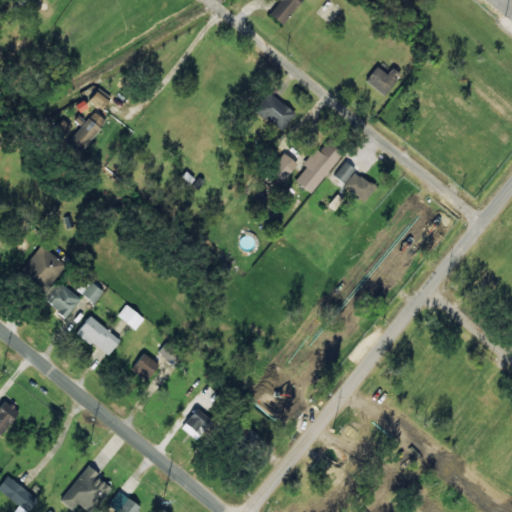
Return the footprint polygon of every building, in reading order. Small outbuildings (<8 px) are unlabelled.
[(392,67),(386,74),(376,66),(365,81),(383,95),(400,74),(392,67)] [(109,98),(97,88),(88,100),(100,109),(109,98)] [(295,113),(268,91),(253,109),(280,131),(295,113)] [(64,142),(76,154),(106,123),(94,111),(64,142)] [(294,181),(310,193),(341,152),(326,141),(319,151),(314,148),(302,164),(305,167),(294,181)] [(284,180),(296,163),(282,153),(270,170),(284,180)] [(333,176),(343,183),(354,168),(343,161),(333,176)] [(363,201),(374,188),(354,171),(343,185),(363,201)] [(63,263),(40,245),(18,274),(42,292),(63,263)] [(76,289),(92,303),(102,292),(85,278),(76,289)] [(45,303),(66,318),(80,298),(59,284),(45,303)] [(116,315),(134,329),(143,319),(125,304),(116,315)] [(107,355),(119,338),(87,316),(75,333),(107,355)] [(157,352),(173,368),(183,358),(166,342),(157,352)] [(130,370),(146,381),(158,364),(142,353),(130,370)] [(0,405),(0,434),(19,412),(4,400),(0,405)] [(183,424),(200,434),(210,418),(194,407),(183,424)] [(59,500),(72,510),(77,503),(89,511),(91,511),(110,488),(96,477),(99,474),(86,465),(59,500)] [(0,483),(0,493),(28,511),(38,497),(5,476),(0,483)] [(134,511),(139,506),(117,491),(107,505),(116,511),(114,511),(134,511)]
